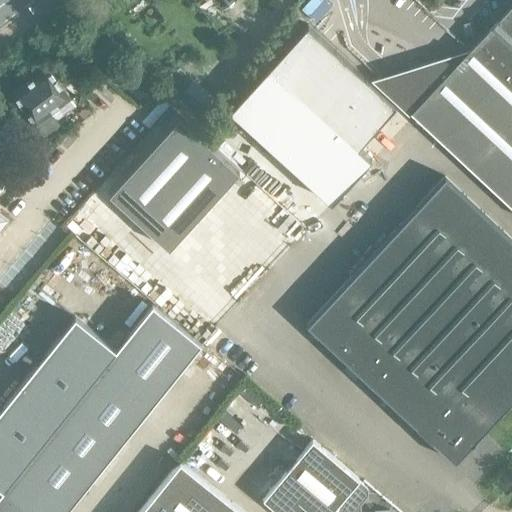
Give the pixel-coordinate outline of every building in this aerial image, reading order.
[(410,112),(511,206),(511,1),(446,73),(434,62),(374,80),(371,77),(370,78),(409,113),(410,112)] [(398,108),(310,26),(231,111),(332,205),(373,161),(360,149),(398,108)] [(153,85),(121,58),(104,78),(136,105),(153,85)] [(12,94),(43,136),(59,124),(58,122),(77,108),(48,68),(12,94)] [(219,99),(194,78),(178,98),(203,118),(219,99)] [(170,239),(238,160),(176,107),(108,186),(170,239)] [(455,460),(483,431),(511,400),(511,238),(445,177),(306,322),(455,460)] [(0,511),(62,511),(200,341),(152,302),(115,347),(0,490),(0,511)] [(0,511),(0,490),(115,347),(75,315),(0,407),(0,511)] [(387,511),(387,508),(360,510),(359,500),(370,488),(356,476),(356,475),(310,437),(261,495),(281,511),(387,511)] [(136,511),(200,511),(219,490),(180,459),(136,511)] [(245,511),(219,490),(200,511),(245,511)]
